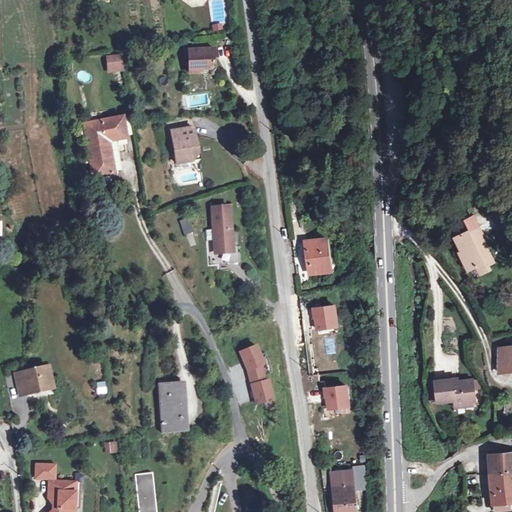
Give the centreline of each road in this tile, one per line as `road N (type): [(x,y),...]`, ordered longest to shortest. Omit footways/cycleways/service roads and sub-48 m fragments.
road 1 (residential): [(314,511),(247,0)]
road 2 (secondary): [(365,0),(395,499)]
road 3 (residential): [(136,208),(205,333),(235,409),(241,453),(282,511)]
road 4 (unclassified): [(496,0),(482,184),(511,253)]
road 5 (unclassified): [(511,442),(463,453),(395,499)]
